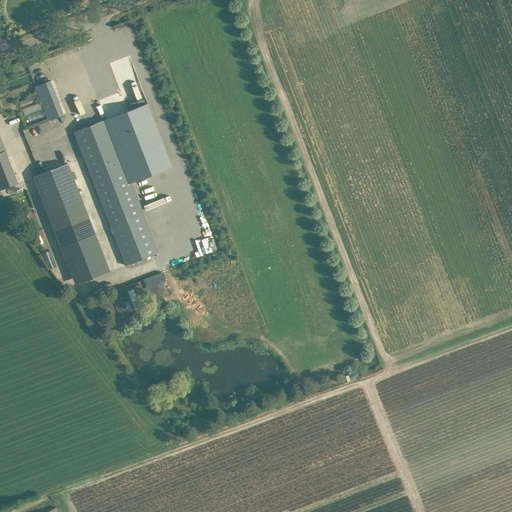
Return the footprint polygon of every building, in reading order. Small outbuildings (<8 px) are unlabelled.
[(64,114),(51,80),(36,86),(49,120),(64,114)] [(19,101),(21,108),(36,102),(34,95),(19,101)] [(148,103),(73,132),(126,265),(159,252),(132,183),(173,167),(148,103)] [(0,189),(17,183),(2,145),(0,138),(0,189)] [(67,163),(34,176),(76,284),(110,271),(67,163)] [(170,214),(166,199),(148,204),(152,219),(170,214)] [(26,211),(13,216),(15,222),(28,217),(26,211)] [(50,249),(41,252),(46,268),(55,265),(50,249)] [(148,278),(153,300),(169,296),(164,275),(148,278)] [(111,283),(94,289),(97,297),(114,290),(111,283)] [(106,313),(108,321),(127,315),(120,293),(95,301),(99,315),(106,313)] [(98,324),(92,329),(97,336),(103,330),(98,324)]
